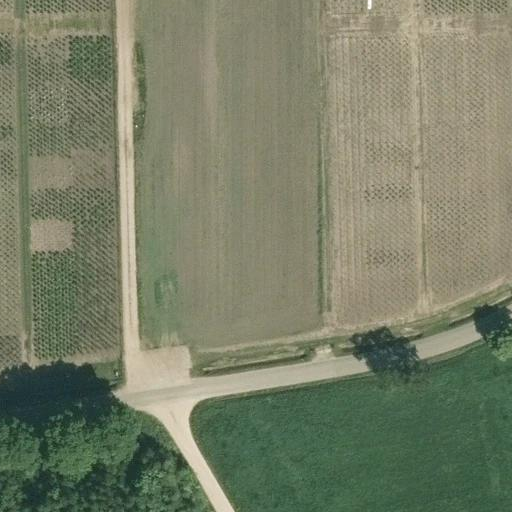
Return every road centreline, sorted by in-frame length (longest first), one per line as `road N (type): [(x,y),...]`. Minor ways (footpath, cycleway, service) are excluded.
road 1 (unclassified): [(0,421),(341,368),(431,348),(511,314)]
road 2 (unknown): [(127,0),(136,399)]
road 3 (track): [(223,511),(166,394)]
